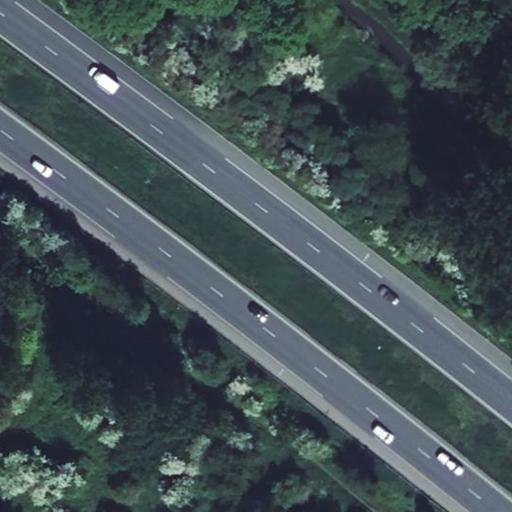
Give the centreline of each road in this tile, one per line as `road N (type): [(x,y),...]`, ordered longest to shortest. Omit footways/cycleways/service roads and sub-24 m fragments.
road 1 (motorway): [(511,401),(0,11)]
road 2 (motorway): [(0,129),(497,511)]
